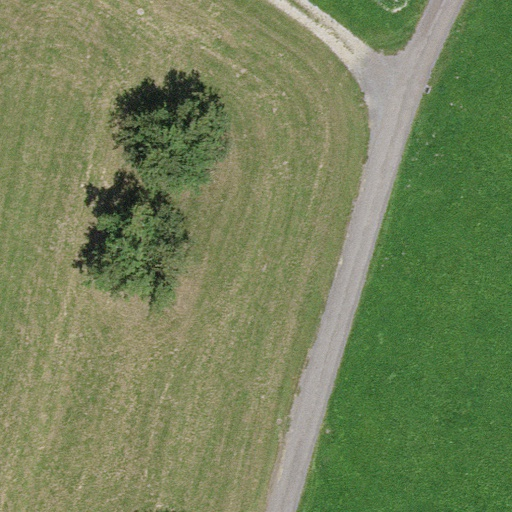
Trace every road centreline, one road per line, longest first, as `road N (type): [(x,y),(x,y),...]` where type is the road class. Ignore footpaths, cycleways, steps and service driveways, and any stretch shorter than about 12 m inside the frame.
road 1 (track): [(286,511),(396,131),(466,0)]
road 2 (track): [(396,131),(209,0)]
